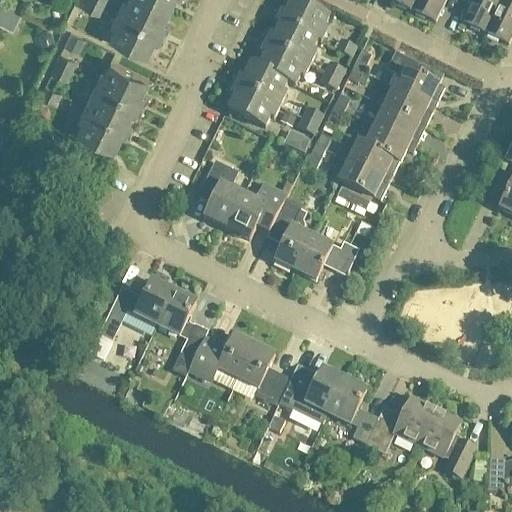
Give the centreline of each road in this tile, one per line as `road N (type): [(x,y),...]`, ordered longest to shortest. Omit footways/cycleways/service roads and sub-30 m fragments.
road 1 (residential): [(359,344),(143,234),(136,216),(191,91),(191,50),(213,0)]
road 2 (residential): [(426,262),(429,228),(500,79)]
road 3 (residential): [(359,344),(478,391),(511,391)]
road 4 (residential): [(500,79),(381,22)]
